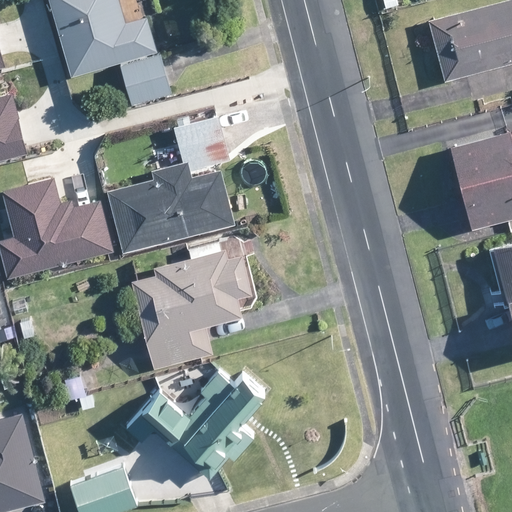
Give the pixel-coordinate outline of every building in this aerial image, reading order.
[(43,5),(47,22),(49,22),(64,74),(151,49),(150,46),(142,14),(121,21),(114,0),(42,0),(44,5),(43,5)] [(511,0),(492,0),(424,17),(440,78),(446,77),(511,59),(511,0)] [(168,63),(132,73),(133,73),(143,112),(179,102),(168,63)] [(0,156),(25,151),(11,92),(0,94),(0,156)] [(225,157),(225,154),(214,113),(170,124),(176,149),(179,159),(156,165),(146,168),(148,176),(102,188),(118,250),(230,222),(216,167),(185,174),(183,167),(225,157)] [(511,150),(508,151),(503,131),(445,146),(465,226),(511,214),(511,150)] [(0,249),(7,276),(110,250),(97,199),(71,205),(70,198),(56,201),(50,176),(1,189),(12,235),(0,237),(0,249)] [(511,239),(487,245),(497,290),(511,345),(511,350),(511,239)] [(235,311),(234,308),(230,294),(246,290),(236,252),(222,256),(220,247),(215,248),(174,259),(149,265),(150,272),(127,278),(138,319),(148,359),(150,365),(209,349),(207,342),(201,320),(235,311)] [(12,313),(24,309),(22,298),(9,301),(12,313)] [(17,329),(29,325),(26,316),(15,320),(17,329)] [(231,420),(258,390),(237,371),(228,381),(215,369),(196,391),(202,396),(185,416),(154,388),(122,425),(137,438),(148,426),(149,427),(204,474),(213,464),(223,452),(229,457),(248,435),(231,420)] [(0,509),(44,499),(23,413),(0,418),(0,509)] [(103,511),(131,503),(118,466),(117,464),(66,482),(76,511),(103,511)]
